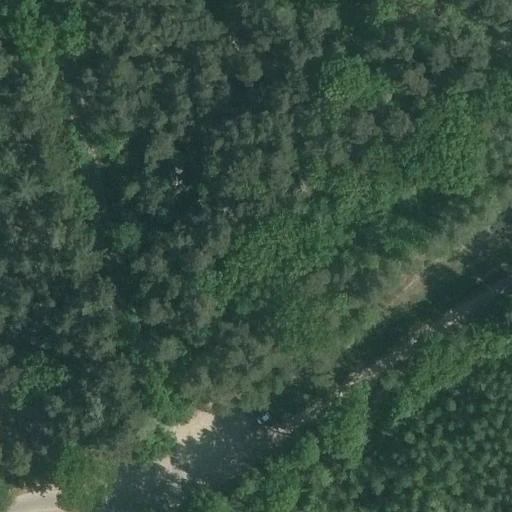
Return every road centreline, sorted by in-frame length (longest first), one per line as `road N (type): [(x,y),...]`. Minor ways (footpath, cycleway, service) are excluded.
road 1 (unclassified): [(175,511),(182,492),(47,0)]
road 2 (unclassified): [(5,511),(68,500),(139,511)]
